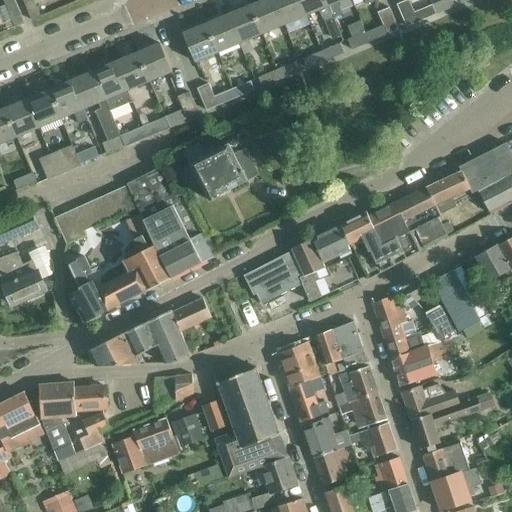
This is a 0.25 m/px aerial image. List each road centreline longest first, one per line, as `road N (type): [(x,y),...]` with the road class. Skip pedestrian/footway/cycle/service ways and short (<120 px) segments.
road 1 (residential): [(25,375),(508,119)]
road 2 (residential): [(427,511),(359,301)]
road 3 (unknown): [(165,138),(0,205)]
road 4 (residential): [(261,343),(318,511)]
road 5 (residential): [(359,301),(511,220)]
road 6 (residential): [(0,69),(151,5)]
road 7 (residential): [(134,373),(186,369),(261,343)]
